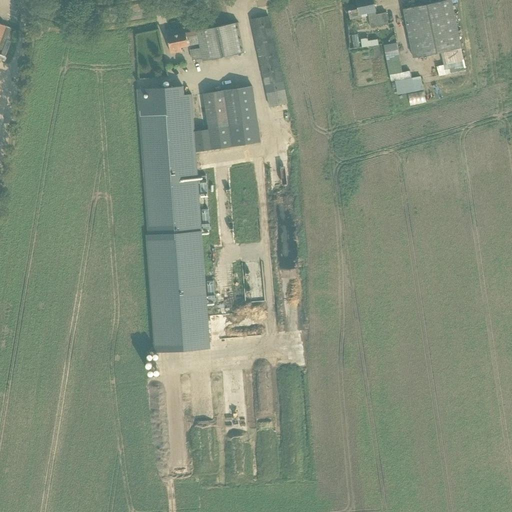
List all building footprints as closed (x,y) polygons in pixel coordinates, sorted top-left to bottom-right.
[(370,28),(388,24),(386,13),(376,15),(372,0),(356,0),(357,4),(348,6),(351,18),(361,16),(360,14),(367,12),(370,28)] [(445,0),(403,8),(413,58),(443,52),(446,64),(463,61),(450,0),(445,0)] [(251,19),(263,73),(270,107),(286,104),(268,16),(251,19)] [(196,31),(198,44),(199,48),(189,50),(191,59),(194,59),(195,62),(201,61),(200,58),(201,58),(202,61),(244,53),(237,22),(196,31)] [(167,37),(169,47),(171,55),(181,53),(180,48),(198,44),(196,31),(186,33),(167,37)] [(383,45),(389,75),(402,72),(397,43),(383,45)] [(138,98),(149,235),(157,352),(210,349),(196,152),(211,149),(208,129),(194,131),(191,95),(183,95),(183,86),(148,89),(149,98),(138,98)] [(252,86),(202,93),(208,129),(211,149),(260,142),(252,86)] [(415,97),(410,97),(410,104),(425,103),(425,94),(415,95),(415,97)]
